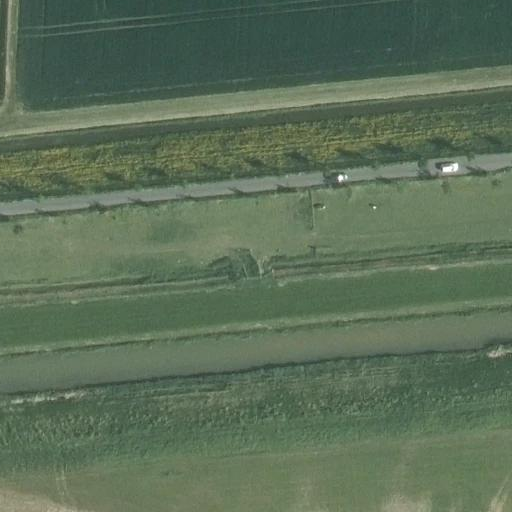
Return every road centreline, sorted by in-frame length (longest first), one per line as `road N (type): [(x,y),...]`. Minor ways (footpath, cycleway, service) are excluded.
road 1 (unclassified): [(0,211),(511,160)]
road 2 (track): [(0,238),(105,254),(511,223)]
